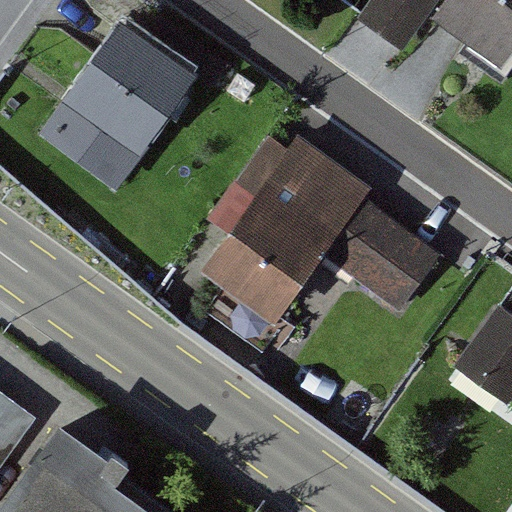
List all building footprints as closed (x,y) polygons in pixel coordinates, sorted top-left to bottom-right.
[(511,28),(511,0),(429,0),(426,5),(494,54),(511,28)] [(193,74),(121,25),(43,139),(116,188),(193,74)] [(440,256),(363,201),(373,188),(297,134),(198,272),(273,325),(322,257),(400,313),(440,256)] [(511,304),(471,362),(511,390),(511,304)] [(0,457),(30,417),(0,395),(0,457)] [(163,511),(43,430),(0,492),(0,511),(163,511)]
